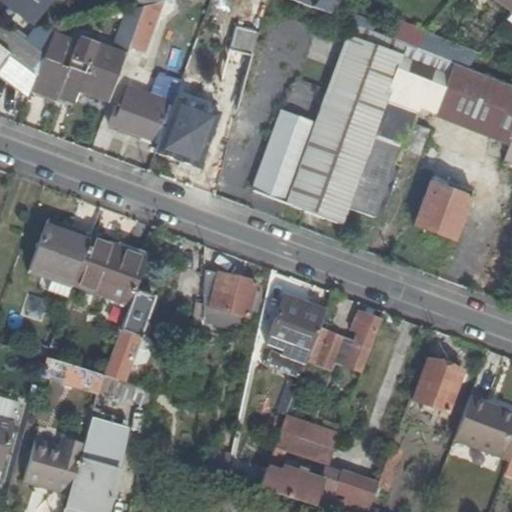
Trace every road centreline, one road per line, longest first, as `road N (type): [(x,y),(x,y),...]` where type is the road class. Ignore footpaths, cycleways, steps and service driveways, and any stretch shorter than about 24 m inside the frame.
road 1 (residential): [(0,145),(511,331)]
road 2 (unknown): [(216,224),(250,121),(300,20)]
